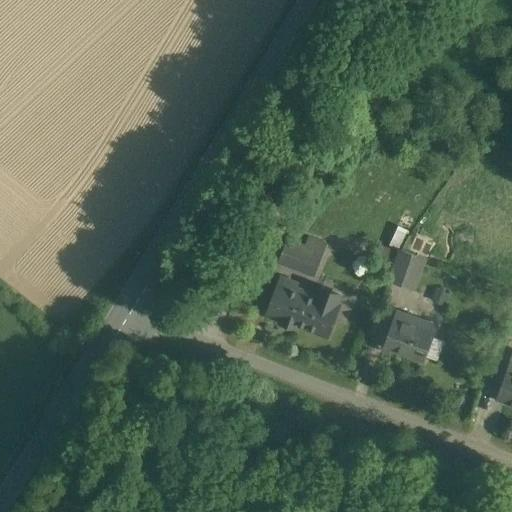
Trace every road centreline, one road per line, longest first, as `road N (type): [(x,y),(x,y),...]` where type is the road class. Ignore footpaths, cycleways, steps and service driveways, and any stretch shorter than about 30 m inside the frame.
road 1 (track): [(450,0),(270,239),(182,331)]
road 2 (unclassified): [(511,450),(121,305)]
road 3 (unclassified): [(305,0),(121,305)]
road 4 (unclassified): [(121,305),(0,491)]
